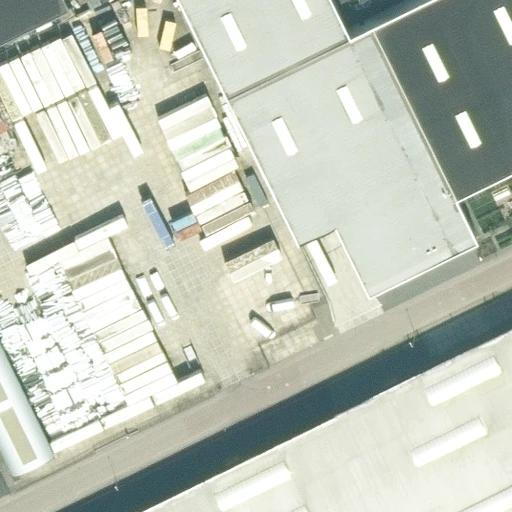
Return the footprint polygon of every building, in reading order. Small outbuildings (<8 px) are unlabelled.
[(64,0),(0,0),(0,35),(67,3),(64,0)] [(474,233),(453,189),(368,17),(346,28),(332,0),(179,0),(294,235),(331,217),(365,287),(474,233)] [(458,180),(511,153),(511,0),(403,0),(368,17),(453,189),(461,185),(458,180)] [(122,6),(115,10),(124,27),(132,22),(122,6)] [(54,31),(62,56),(108,42),(100,16),(54,31)] [(0,140),(0,147),(3,158),(20,154),(15,136),(0,140)] [(57,248),(36,256),(52,295),(75,286),(72,278),(105,265),(65,168),(8,191),(21,225),(44,215),(57,248)] [(511,511),(511,315),(110,511),(511,511)] [(16,317),(0,325),(0,337),(1,339),(22,328),(16,317)] [(163,406),(198,390),(169,323),(133,338),(163,406)] [(54,464),(0,332),(0,461),(9,482),(54,464)] [(63,459),(81,448),(69,428),(51,439),(63,459)]
